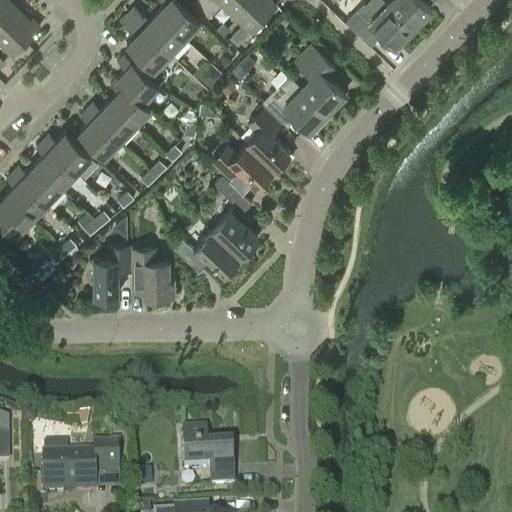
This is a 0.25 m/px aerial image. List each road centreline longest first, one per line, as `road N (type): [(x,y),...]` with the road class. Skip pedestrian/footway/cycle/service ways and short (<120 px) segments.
road 1 (residential): [(299,325),(305,237),(334,165),(487,0)]
road 2 (residential): [(299,325),(48,329),(0,316)]
road 3 (residential): [(303,511),(299,325)]
road 4 (residential): [(64,0),(80,17),(82,56),(43,96),(16,98),(0,116)]
